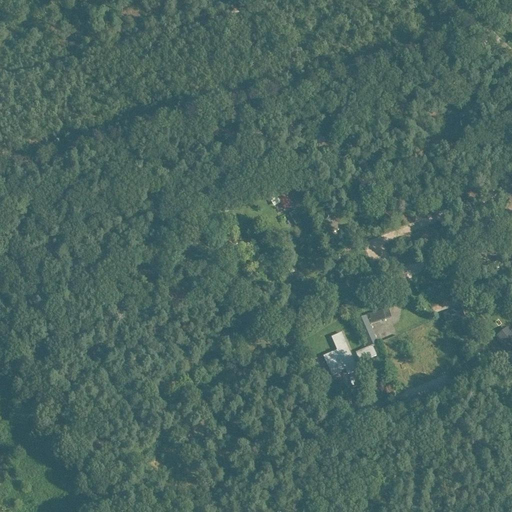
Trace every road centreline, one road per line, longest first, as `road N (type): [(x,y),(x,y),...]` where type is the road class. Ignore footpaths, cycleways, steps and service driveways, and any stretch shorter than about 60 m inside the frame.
road 1 (track): [(0,180),(462,40)]
road 2 (track): [(107,511),(0,351)]
